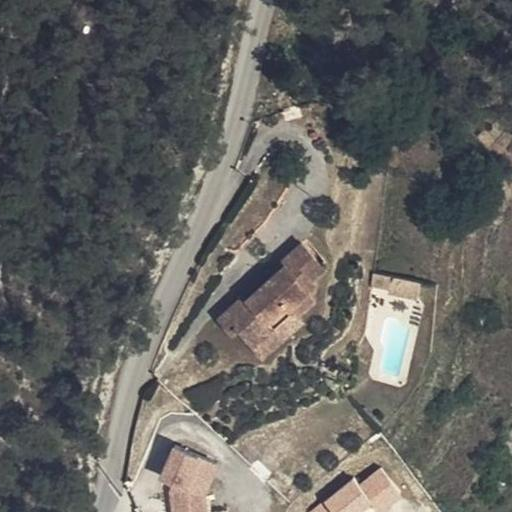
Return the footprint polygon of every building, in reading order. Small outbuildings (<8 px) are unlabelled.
[(243,206),(268,222),(294,179),(282,159),(269,164),(243,206)] [(239,252),(268,222),(243,206),(218,244),(228,253),(233,254),(235,253),(239,252)] [(324,269),(301,244),(284,259),(288,265),(268,280),(246,300),(243,296),(218,319),(233,335),(238,331),(254,349),(294,312),(297,316),(314,301),(308,293),(318,285),(313,279),(324,269)] [(222,275),(239,252),(235,253),(233,254),(228,253),(222,275)] [(246,300),(268,280),(263,274),(241,293),(243,296),(246,300)] [(387,284),(372,283),(371,293),(386,294),(387,284)] [(417,288),(387,284),(386,294),(385,299),(416,303),(417,288)] [(302,322),(297,316),(294,312),(254,349),(262,359),(302,322)] [(170,451),(173,511),(215,511),(211,448),(170,451)] [(383,463),(362,479),(357,472),(311,507),(314,511),(358,511),(374,500),(382,509),(405,492),(383,463)]
